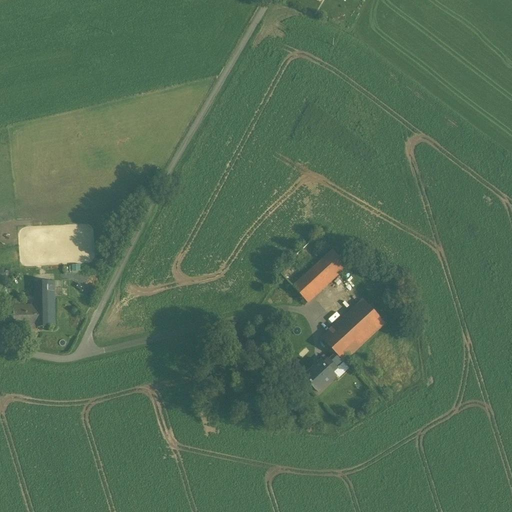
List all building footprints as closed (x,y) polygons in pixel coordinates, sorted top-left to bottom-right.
[(278,272),(293,287),(333,250),(318,235),(278,272)] [(333,250),(293,287),(308,303),(348,267),(333,250)] [(36,282),(36,304),(54,303),(54,282),(36,282)] [(363,301),(322,339),(336,354),(344,363),(345,364),(349,359),(348,358),(385,324),(363,301)] [(36,306),(14,307),(15,327),(37,327),(37,328),(55,327),(54,303),(36,304),(36,306)] [(336,354),(324,365),(332,374),(344,363),(336,354)] [(324,365),(322,362),(305,378),(318,392),(326,385),(327,385),(335,377),(332,374),(324,365)]
